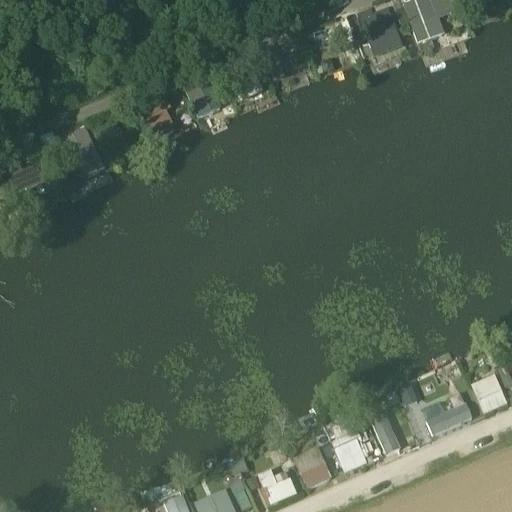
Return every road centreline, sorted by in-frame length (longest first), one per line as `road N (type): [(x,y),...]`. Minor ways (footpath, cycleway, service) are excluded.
road 1 (track): [(0,144),(358,0)]
road 2 (residential): [(511,419),(304,511)]
